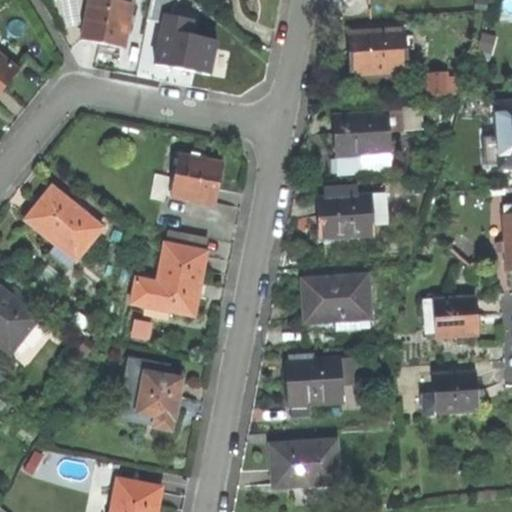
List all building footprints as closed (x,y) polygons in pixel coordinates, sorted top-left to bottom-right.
[(132,7),(96,0),(90,0),(82,44),(109,50),(123,52),(132,7)] [(352,78),(405,74),(402,32),(350,36),(351,59),(352,78)] [(0,95),(7,87),(17,75),(0,60),(0,95)] [(446,80),(445,78),(425,79),(426,100),(447,98),(446,80)] [(453,80),(446,80),(447,98),(454,98),(453,80)] [(499,170),(511,169),(511,104),(495,105),(497,138),(484,139),(485,165),(499,165),(499,170)] [(336,160),(389,156),(387,114),(334,117),(335,136),(336,160)] [(195,161),(179,158),(175,181),(165,179),(161,196),(171,198),(170,199),(214,208),(223,167),(195,161)] [(76,264),(103,231),(53,189),(35,210),(25,223),(55,247),(50,255),(59,263),(66,256),(76,264)] [(320,241),(372,239),(368,196),(355,197),(355,192),(331,193),(331,198),(317,199),(319,223),(320,241)] [(511,213),(503,214),(507,271),(511,270),(511,213)] [(168,233),(165,247),(205,254),(207,241),(168,233)] [(165,247),(164,247),(156,284),(134,281),(129,307),(192,319),(199,285),(206,255),(205,254),(165,247)] [(361,331),(360,319),(369,319),(366,277),(301,281),(302,302),(303,323),(336,321),(337,332),(361,331)] [(0,347),(10,356),(39,321),(0,290),(0,347)] [(437,338),(481,336),(480,315),(479,295),(435,298),(425,299),(427,334),(437,333),(437,338)] [(135,318),(132,337),(151,339),(154,320),(135,318)] [(287,405),(339,403),(338,381),(351,380),(350,360),(285,363),(286,382),(287,405)] [(170,433),(172,421),(174,422),(177,400),(181,381),(164,378),(165,369),(130,362),(119,420),(137,423),(139,416),(154,418),(152,430),(170,433)] [(423,415),(481,412),(480,390),(479,369),(429,372),(430,392),(422,393),(423,415)] [(273,488),(346,482),(342,435),(269,441),(271,468),(273,488)] [(108,511),(154,511),(159,487),(113,481),(108,511)]
